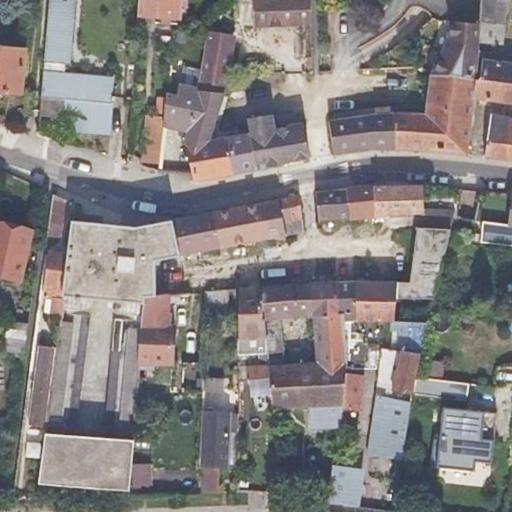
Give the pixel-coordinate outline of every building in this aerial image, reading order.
[(49,0),(42,100),(64,101),(62,132),(113,135),(115,105),(120,105),(121,96),(115,96),(117,78),(66,75),(67,66),(73,67),(77,0),(49,0)] [(140,0),(139,16),(139,21),(181,24),(182,0),(140,0)] [(511,0),(481,0),(480,22),(505,26),(509,27),(511,0)] [(309,28),(308,1),(276,1),(252,1),(253,29),(309,28)] [(503,47),(505,26),(480,22),(480,28),(479,44),(484,45),(503,47)] [(433,80),(476,83),(476,82),(478,63),(478,48),(479,44),(480,28),(451,27),(450,44),(433,80)] [(221,97),(227,73),(234,43),(207,37),(195,93),(221,97)] [(0,91),(18,93),(21,51),(0,48),(0,91)] [(484,56),(482,63),(491,64),(492,57),(484,56)] [(478,101),(511,105),(511,66),(501,65),(491,64),(482,63),(478,101)] [(395,152),(466,157),(476,83),(433,80),(432,80),(425,118),(392,117),(395,152)] [(195,183),(234,177),(225,140),(209,142),(221,97),(195,93),(183,91),(180,106),(164,104),(162,123),(162,128),(188,131),(185,145),(193,176),(195,183)] [(42,100),(40,130),(62,132),(64,101),(42,100)] [(373,119),(388,118),(387,110),(372,111),(373,119)] [(393,151),(395,152),(392,117),(388,118),(373,119),(329,124),(334,157),(377,152),(393,151)] [(484,159),(511,161),(511,122),(509,122),(509,118),(499,117),(487,131),(484,159)] [(253,125),(271,122),(270,118),(248,122),(249,130),(243,131),(244,137),(254,136),(253,125)] [(280,165),(309,160),(303,129),(273,133),(271,122),(253,125),(254,136),(244,137),(225,140),(234,177),(281,169),(280,165)] [(389,191),(376,192),(378,219),(421,216),(425,212),(423,189),(389,191)] [(376,192),(350,193),(351,221),(378,219),(376,192)] [(484,194),(464,192),(457,224),(477,225),(484,194)] [(350,193),(320,194),(322,223),(351,221),(350,193)] [(52,198),(48,233),(62,235),(66,204),(52,198)] [(261,205),(258,206),(264,242),(295,236),(292,219),(304,217),(300,198),(261,205)] [(258,206),(213,215),(221,250),(264,242),(258,206)] [(452,227),(456,212),(425,212),(421,216),(420,229),(442,231),(444,226),(452,227)] [(205,216),(171,223),(181,258),(221,250),(213,215),(205,216)] [(306,234),(304,217),(292,219),(295,236),(306,234)] [(171,223),(136,230),(126,232),(71,224),(61,312),(85,315),(86,303),(117,305),(116,317),(144,320),(146,302),(157,301),(156,263),(181,258),(171,223)] [(0,278),(19,283),(30,235),(0,226),(0,278)] [(60,308),(65,259),(50,258),(45,301),(54,302),(53,307),(60,308)] [(396,285),(356,286),(356,322),(383,323),(394,323),(396,285)] [(413,285),(396,285),(394,323),(412,323),(413,285)] [(310,287),(312,318),(337,317),(336,286),(328,286),(310,287)] [(356,286),(336,286),(337,317),(341,317),(341,322),(356,322),(356,286)] [(261,290),(263,333),(272,333),(272,321),(312,318),(310,287),(264,290),(261,290)] [(261,290),(241,292),(240,340),(263,338),(263,333),(261,290)] [(234,293),(206,296),(205,319),(231,320),(234,293)] [(146,302),(144,320),(144,326),(140,368),(173,368),(175,332),(167,332),(169,300),(157,301),(146,302)] [(472,318),(432,316),(430,324),(424,352),(418,380),(432,382),(443,384),(445,369),(465,371),(468,347),(472,318)] [(268,370),(269,382),(271,398),(272,411),(325,408),(325,420),(340,420),(341,411),(341,379),(341,372),(341,345),(341,322),(341,317),(337,317),(312,318),(316,365),(269,369),(268,369),(268,370)] [(55,361),(40,490),(128,496),(140,368),(144,326),(115,323),(104,440),(73,439),(85,321),(60,318),(55,361)] [(495,319),(472,318),(468,347),(493,348),(495,319)] [(341,322),(341,345),(383,346),(383,323),(356,322),(341,322)] [(25,359),(29,327),(10,325),(6,356),(25,359)] [(414,396),(418,380),(424,352),(398,352),(397,359),(382,357),(383,346),(341,345),(341,372),(381,374),(381,375),(394,378),(392,391),(414,396)] [(45,434),(54,354),(41,352),(31,432),(45,434)] [(268,370),(268,369),(247,368),(247,382),(269,382),(268,370)] [(203,391),(204,369),(186,369),(186,390),(203,391)] [(511,459),(511,397),(501,392),(464,386),(465,371),(445,369),(443,384),(432,382),(423,448),(511,459)] [(225,396),(224,376),(207,377),(208,397),(225,396)] [(356,379),(341,379),(341,411),(354,411),(356,379)] [(271,398),(269,382),(247,382),(247,397),(271,398)] [(412,406),(382,401),(372,461),(402,466),(406,446),(412,406)] [(200,495),(216,495),(216,468),(228,468),(229,419),(202,418),(200,495)] [(329,508),(355,511),(358,511),(362,483),(356,482),(358,468),(334,465),(329,508)]
